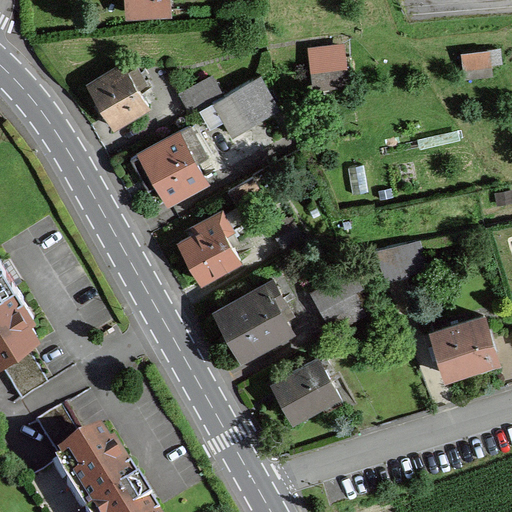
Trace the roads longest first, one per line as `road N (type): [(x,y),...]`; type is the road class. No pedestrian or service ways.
road 1 (secondary): [(0,63),(63,138),(255,484)]
road 2 (residential): [(511,411),(255,484)]
